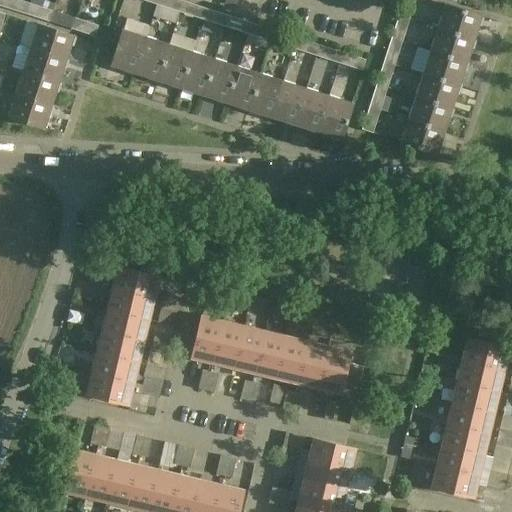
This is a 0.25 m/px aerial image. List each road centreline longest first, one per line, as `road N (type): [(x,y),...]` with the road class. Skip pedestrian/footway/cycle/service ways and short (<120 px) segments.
road 1 (tertiary): [(88,169),(511,194)]
road 2 (residential): [(20,389),(88,169)]
road 3 (residential): [(160,426),(20,389)]
